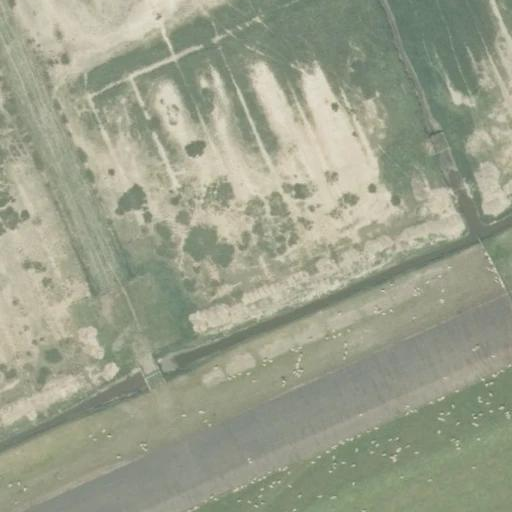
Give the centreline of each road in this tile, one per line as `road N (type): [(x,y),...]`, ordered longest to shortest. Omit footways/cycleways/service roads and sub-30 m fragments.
road 1 (track): [(160,511),(511,355)]
road 2 (track): [(351,426),(252,511)]
